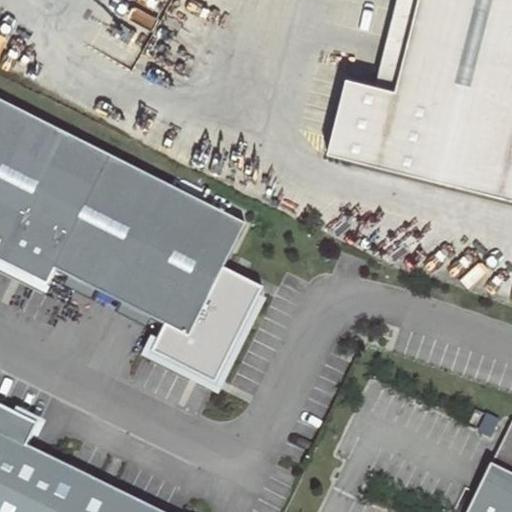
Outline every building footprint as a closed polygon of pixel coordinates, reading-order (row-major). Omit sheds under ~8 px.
[(511,0),(427,0),(405,91),(386,86),(356,78),(338,154),(511,196),(511,0)] [(407,0),(386,86),(405,91),(427,0),(407,0)] [(0,102),(0,266),(42,287),(50,272),(159,326),(186,339),(220,270),(243,225),(0,102)] [(186,339),(159,326),(146,352),(213,385),(260,290),(220,270),(186,339)] [(0,407),(0,437),(23,449),(35,425),(0,407)] [(511,483),(511,423),(511,424),(488,471),(511,483)] [(0,511),(147,511),(23,449),(0,437),(0,511)] [(477,493),(467,511),(511,511),(511,483),(488,471),(477,493)]
